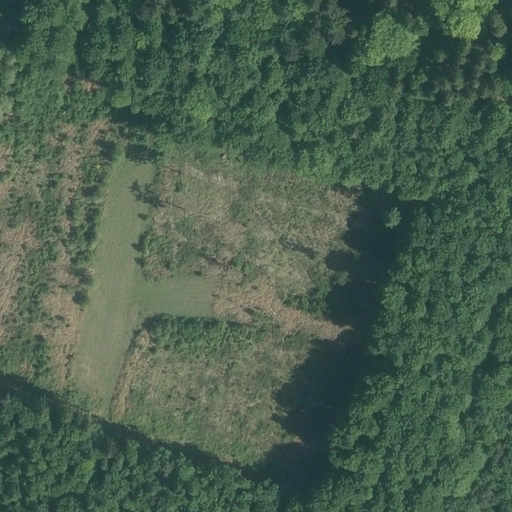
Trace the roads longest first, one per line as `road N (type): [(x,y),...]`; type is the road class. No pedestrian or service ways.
road 1 (track): [(170,0),(511,108)]
road 2 (track): [(408,511),(511,258)]
road 3 (track): [(182,3),(134,144)]
